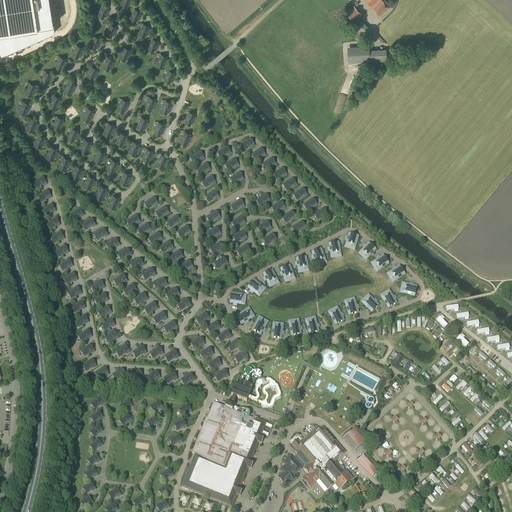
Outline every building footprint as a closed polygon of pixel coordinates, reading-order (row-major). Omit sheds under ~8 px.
[(0,0),(0,59),(55,36),(49,0),(0,0)] [(380,17),(389,8),(381,0),(364,0),(370,5),(380,17)] [(106,17),(109,11),(107,10),(108,8),(102,5),(97,16),(104,18),(105,16),(106,17)] [(354,22),(362,15),(353,5),(349,8),(350,8),(345,12),(354,22)] [(138,21),(141,15),(139,14),(140,12),(134,9),(130,20),(136,22),(137,20),(138,21)] [(363,33),(370,28),(363,18),(355,24),(363,33)] [(114,36),(116,30),(115,29),(116,27),(109,24),(105,35),(111,37),(112,35),(114,36)] [(147,35),(149,30),(148,29),(149,27),(143,24),(138,35),(144,37),(145,35),(147,35)] [(98,48),(100,42),(99,41),(100,39),(94,36),(89,47),(95,49),(96,47),(98,48)] [(156,50),(158,44),(157,44),(158,41),(152,39),(147,49),(153,52),(154,50),(156,50)] [(386,60),(384,47),(367,48),(368,44),(347,45),(348,63),(386,60)] [(80,57),(83,51),(81,50),(82,48),(76,45),(72,56),(78,58),(79,56),(80,57)] [(128,59),(130,53),(128,53),(129,50),(123,48),(119,58),(125,61),(126,58),(128,59)] [(164,66),(167,60),(165,59),(166,57),(160,54),(156,65),(162,67),(163,65),(164,66)] [(63,68),(66,62),(64,62),(65,59),(59,57),(55,67),(61,70),(62,68),(63,68)] [(111,69),(114,63),(112,62),(113,60),(107,57),(102,68),(109,70),(110,68),(111,69)] [(95,78),(98,72),(96,71),(97,69),(91,67),(86,77),(92,80),(93,77),(95,78)] [(172,82),(175,76),(173,75),(174,73),(168,70),(163,81),(170,84),(171,81),(172,82)] [(49,83),(51,77),(50,77),(51,74),(45,72),(40,82),(46,85),(47,82),(49,83)] [(72,93),(75,87),(73,86),(74,84),(68,81),(64,92),(70,94),(71,92),(72,93)] [(33,95),(36,89),(34,88),(35,86),(29,83),(25,94),(31,96),(32,94),(33,95)] [(58,107),(60,101),(58,100),(59,98),(53,95),(49,106),(55,109),(56,106),(58,107)] [(153,109),(155,103),(154,102),(155,100),(149,97),(144,108),(150,111),(151,108),(153,109)] [(126,111),(128,105),(126,104),(127,102),(121,99),(117,110),(123,112),(124,110),(126,111)] [(169,112),(172,106),(170,106),(171,103),(165,101),(160,111),(166,114),(167,112),(169,112)] [(27,113),(30,107),(28,107),(29,104),(23,102),(18,112),(24,115),(25,113),(27,113)] [(91,120),(94,114),(92,113),(93,111),(87,108),(82,119),(88,121),(89,119),(91,120)] [(193,123),(195,117),(194,117),(195,114),(188,112),(184,122),(190,125),(191,123),(193,123)] [(61,128),(63,123),(62,122),(63,120),(57,117),(52,127),(58,130),(59,128),(61,128)] [(145,129),(148,123),(146,122),(147,120),(141,117),(136,128),(142,131),(143,128),(145,129)] [(35,130),(37,124),(36,124),(37,121),(31,119),(26,129),(32,132),(33,129),(35,130)] [(162,134),(165,128),(163,127),(164,125),(158,122),(153,133),(159,136),(160,133),(162,134)] [(112,135),(114,129),(113,128),(114,126),(108,123),(103,134),(109,136),(110,134),(112,135)] [(76,140),(78,134),(77,133),(78,131),(72,128),(67,139),(73,142),(74,139),(76,140)] [(188,143),(191,137),(189,137),(190,134),(184,132),(180,142),(186,145),(187,143),(188,143)] [(124,144),(127,138),(125,138),(126,135),(120,133),(116,143),(122,146),(123,144),(124,144)] [(43,146),(45,141),(43,140),(44,138),(38,135),(34,146),(40,148),(41,146),(43,146)] [(249,149),(254,146),(250,139),(240,146),(244,151),(248,148),(249,149)] [(89,151),(91,146),(90,145),(91,143),(85,140),(80,151),(86,153),(87,151),(89,151)] [(137,153),(140,148),(138,147),(139,145),(133,142),(128,153),(134,155),(135,153),(137,153)] [(55,158),(57,153),(56,152),(57,150),(51,147),(46,158),(52,160),(53,158),(55,158)] [(226,157),(231,154),(226,147),(217,154),(220,159),(225,156),(226,157)] [(150,161),(153,155),(151,154),(152,152),(146,149),(142,160),(148,162),(149,160),(150,161)] [(260,159),(265,155),(260,149),(251,155),(255,161),(259,157),(260,159)] [(102,162),(105,156),(103,155),(104,153),(98,150),(94,161),(100,164),(101,161),(102,162)] [(199,162),(204,159),(199,152),(190,159),(193,164),(198,161),(199,162)] [(165,166),(167,160),(166,159),(167,157),(161,154),(156,165),(162,167),(163,165),(165,166)] [(67,169),(69,163),(68,162),(69,160),(63,157),(58,168),(64,170),(65,168),(67,169)] [(271,169),(276,165),(271,158),(262,165),(265,170),(270,167),(271,169)] [(234,169),(238,166),(234,159),(224,166),(228,171),(232,168),(234,169)] [(115,171),(118,166),(116,165),(117,163),(111,160),(107,171),(113,173),(114,171),(115,171)] [(205,174),(210,170),(205,163),(196,170),(200,176),(204,172),(205,174)] [(80,177),(82,171),(81,171),(82,168),(76,166),(71,176),(77,179),(78,177),(80,177)] [(282,179),(287,175),(282,168),(272,175),(276,180),(281,177),(282,179)] [(128,183),(130,178),(129,177),(130,175),(124,172),(119,183),(125,185),(126,183),(128,183)] [(239,183),(243,180),(239,173),(229,179),(233,185),(237,182),(239,183)] [(92,187),(95,181),(93,181),(94,178),(88,176),(83,186),(89,189),(90,187),(92,187)] [(211,187),(215,183),(211,176),(201,183),(205,188),(209,185),(211,187)] [(44,186),(47,184),(42,177),(33,184),(37,189),(43,184),(44,186)] [(292,189),(297,186),(292,179),(282,185),(286,191),(290,188),(292,189)] [(104,198),(107,192),(105,191),(106,189),(100,186),(95,197),(101,199),(102,197),(104,198)] [(302,199),(307,195),(302,189),(293,195),(297,201),(301,198),(302,199)] [(49,200),(51,198),(47,191),(37,197),(41,203),(48,198),(49,200)] [(214,201),(219,197),(214,191),(204,197),(208,203),(213,199),(214,201)] [(265,205),(270,201),(265,194),(256,201),(259,206),(264,203),(265,205)] [(117,207),(119,201),(118,200),(119,198),(112,196),(108,206),(114,209),(115,206),(117,207)] [(153,208),(158,204),(153,198),(144,204),(147,210),(152,206),(153,208)] [(312,209),(317,206),(312,199),(303,205),(307,211),(311,208),(312,209)] [(239,210),(244,207),(240,200),(230,207),(234,212),(238,209),(239,210)] [(280,212),(285,208),(280,202),(271,208),(275,214),(279,210),(280,212)] [(53,213),(56,211),(51,205),(41,211),(45,217),(52,212),(53,213)] [(164,217),(169,214),(164,207),(155,214),(159,219),(163,216),(164,217)] [(323,219),(328,215),(323,208),(314,215),(317,220),(322,217),(323,219)] [(81,218),(84,216),(79,209),(69,216),(73,221),(80,216),(81,218)] [(215,221),(220,218),(215,211),(206,218),(210,223),(214,220),(215,221)] [(291,222),(296,218),(291,211),(281,218),(285,223),(290,220),(291,222)] [(135,226),(140,222),(135,215),(126,222),(129,227),(134,224),(135,226)] [(175,226),(180,223),(176,216),(166,223),(170,228),(174,225),(175,226)] [(240,227),(245,223),(241,216),(231,223),(235,228),(239,225),(240,227)] [(57,227),(60,225),(55,218),(46,225),(49,230),(56,226),(57,227)] [(93,228),(96,226),(91,219),(81,225),(85,231),(92,226),(93,228)] [(266,232),(271,228),(266,221),(257,228),(260,233),(265,230),(266,232)] [(301,232),(306,229),(301,222),(291,228),(295,234),(300,231),(301,232)] [(146,234),(151,231),(146,224),(137,231),(140,236),(145,233),(146,234)] [(186,236),(191,233),(186,226),(176,233),(180,238),(185,235),(186,236)] [(216,238),(221,234),(216,227),(206,234),(210,239),(215,236),(216,238)] [(105,238),(108,236),(103,229),(93,235),(97,241),(104,236),(105,238)] [(242,241),(247,238),(242,231),(233,238),(236,243),(241,240),(242,241)] [(61,241),(64,239),(59,232),(50,239),(54,244),(60,240),(61,241)] [(157,243),(162,240),(157,233),(148,239),(152,245),(156,242),(157,243)] [(345,236),(344,240),(346,240),(344,248),(350,250),(351,246),(356,247),(359,236),(348,233),(347,237),(345,236)] [(272,244),(277,241),(272,234),(263,241),(266,246),(271,243),(272,244)] [(117,248),(119,246),(115,239),(105,245),(109,251),(116,246),(117,248)] [(168,252),(173,248),(168,242),(159,248),(162,254),(167,250),(168,252)] [(339,242),(328,244),(329,248),(327,248),(327,252),(329,251),(331,259),(337,258),(336,254),(341,254),(339,242)] [(364,244),(362,246),(363,248),(357,254),(362,258),(365,255),(368,258),(376,250),(368,242),(366,245),(364,244)] [(219,254),(224,250),(219,243),(210,250),(213,255),(218,252),(219,254)] [(246,255),(251,252),(246,245),(236,252),(240,257),(245,254),(246,255)] [(66,255),(69,253),(64,246),(54,252),(58,258),(65,253),(66,255)] [(129,258),(131,256),(127,249),(117,255),(121,261),(128,256),(129,258)] [(310,257),(312,260),(314,260),(316,267),(322,265),(321,261),(325,260),(321,249),(311,252),(312,256),(310,257)] [(178,261),(183,258),(178,251),(169,258),(173,263),(177,260),(178,261)] [(383,255),(380,257),(379,255),(376,257),(377,259),(370,264),(374,269),(377,267),(380,271),(389,264),(383,255)] [(294,263),(295,266),(297,266),(298,274),(304,273),(304,269),(308,268),(306,257),(295,259),(296,263),(294,263)] [(223,268),(228,264),(223,258),(214,264),(217,270),(222,266),(223,268)] [(140,268),(143,266),(139,259),(129,265),(133,271),(139,266),(140,268)] [(70,268),(73,266),(68,260),(59,266),(62,272),(69,267),(70,268)] [(188,271),(193,268),(188,261),(179,267),(182,273),(187,270),(188,271)] [(290,265),(280,269),(281,272),(279,273),(280,277),(282,276),(285,284),(291,281),(290,278),(294,276),(290,265)] [(393,270),(386,274),(389,279),(393,277),(395,281),(405,274),(399,265),(396,267),(395,266),(391,268),(393,270)] [(152,278),(155,276),(151,269),(141,275),(145,281),(151,276),(152,278)] [(262,279),(264,282),(266,281),(269,288),(275,286),(273,282),(278,280),(272,269),(263,274),(264,278),(262,279)] [(74,282),(77,280),(72,273),(63,280),(67,285),(73,281),(74,282)] [(124,284),(127,282),(122,275),(113,281),(117,287),(123,282),(124,284)] [(164,288),(167,286),(163,279),(153,285),(157,291),(163,286),(164,288)] [(253,279),(247,288),(250,291),(249,292),(252,294),(253,293),(259,298),(263,293),(260,290),(263,286),(253,279)] [(102,290),(105,288),(100,281),(90,288),(94,293),(101,288),(102,290)] [(417,286),(413,285),(414,283),(410,282),(410,284),(402,282),(400,288),(404,289),(403,294),(414,297),(417,286)] [(135,292),(138,290),(133,284),(124,290),(128,295),(134,291),(135,292)] [(79,296),(81,294),(77,287),(67,294),(71,299),(78,294),(79,296)] [(176,298),(179,296),(174,289),(165,295),(169,301),(175,296),(176,298)] [(384,293),(386,297),(382,299),(388,309),(397,303),(395,300),(397,299),(395,296),(393,297),(389,290),(384,293)] [(146,301),(149,299),(144,292),(135,299),(139,304),(145,300),(146,301)] [(233,306),(236,307),(237,305),(245,306),(246,300),(242,299),(243,294),(231,293),(229,304),(233,304),(233,306)] [(105,303),(108,301),(103,294),(94,300),(98,306),(104,301),(105,303)] [(366,302),(363,305),(371,313),(379,305),(376,303),(378,301),(375,299),(374,300),(368,294),(363,299),(366,302)] [(348,300),(349,303),(345,305),(348,316),(359,313),(358,309),(359,309),(358,305),(357,306),(354,298),(348,300)] [(188,308),(191,306),(186,299),(177,306),(180,311),(187,306),(188,308)] [(82,310),(85,308),(80,301),(71,308),(75,313),(81,309),(82,310)] [(156,310),(159,308),(154,301),(145,308),(149,313),(155,309),(156,310)] [(109,315),(111,313),(107,306),(97,313),(101,318),(108,314),(109,315)] [(341,314),(337,307),(332,310),(334,313),(329,315),(335,326),(345,321),(343,317),(345,316),(343,313),(341,314)] [(246,325),(249,323),(248,321),(255,317),(251,312),(248,314),(245,310),(235,316),(241,325),(245,323),(246,325)] [(165,320),(168,318),(164,311),(154,318),(158,323),(164,319),(165,320)] [(207,322),(210,320),(205,313),(195,320),(199,325),(206,321),(207,322)] [(86,325),(88,322),(84,316),(74,322),(78,328),(85,323),(86,325)] [(320,328),(319,324),(317,325),(315,317),(309,319),(310,322),(305,324),(309,335),(319,332),(318,328),(320,328)] [(263,332),(264,333),(266,330),(265,329),(269,322),(263,318),(261,322),(257,320),(251,330),(261,335),(263,332)] [(440,323),(443,327),(451,323),(449,318),(440,323)] [(469,324),(472,326),(477,320),(474,318),(469,324)] [(112,328),(115,326),(110,319),(101,325),(104,331),(111,326),(112,328)] [(302,334),(301,330),(303,330),(302,326),(300,327),(299,319),(293,320),(293,324),(289,325),(291,336),(302,334)] [(174,330),(177,328),(172,321),(163,328),(167,333),(173,329),(174,330)] [(217,331),(220,329),(216,322),(206,328),(210,334),(216,329),(217,331)] [(282,339),(282,335),(284,335),(284,332),(283,332),(283,323),(277,323),(277,327),(272,326),(271,338),(282,339)] [(449,330),(452,333),(458,327),(454,324),(449,330)] [(89,339),(92,337),(87,330),(78,337),(81,342),(88,337),(89,339)] [(228,340),(231,338),(226,331),(217,337),(220,343),(227,338),(228,340)] [(115,340),(118,338),(114,332),(104,338),(108,343),(114,339),(115,340)] [(202,347),(205,345),(200,338),(191,344),(194,350),(201,345),(202,347)] [(474,339),(467,347),(470,349),(476,341),(474,339)] [(238,349),(241,347),(237,340),(227,346),(231,352),(237,347),(238,349)] [(92,354),(95,352),(90,345),(80,351),(84,357),(91,352),(92,354)] [(126,354),(129,352),(125,346),(115,352),(119,357),(125,353),(126,354)] [(143,355),(146,353),(142,346),(132,353),(136,358),(142,354),(143,355)] [(160,356),(163,354),(159,347),(149,354),(153,359),(159,355),(160,356)] [(211,357),(214,355),(209,348),(199,354),(203,360),(210,355),(211,357)] [(176,359),(178,357),(174,351),(164,357),(168,363),(175,358),(176,359)] [(245,360),(248,358),(243,351),(234,358),(238,363),(244,359),(245,360)] [(219,367),(222,365),(217,359),(207,365),(211,371),(218,366),(219,367)] [(93,369),(96,367),(91,360),(82,366),(86,372),(92,367),(93,369)] [(440,375),(442,373),(437,366),(434,368),(440,375)] [(106,377),(109,375),(104,368),(95,374),(98,380),(105,375),(106,377)] [(123,378),(126,376),(121,369),(112,375),(115,381),(122,376),(123,378)] [(140,379),(143,377),(138,370),(129,377),(133,382),(139,377),(140,379)] [(225,379),(228,377),(224,370),(214,377),(218,382),(224,378),(225,379)] [(157,380),(160,378),(155,371),(146,378),(150,383),(156,379),(157,380)] [(174,381),(177,379),(173,372),(163,379),(167,384),(173,380),(174,381)] [(378,393),(385,380),(388,374),(386,372),(382,379),(382,378),(374,391),(378,393)] [(192,382),(195,380),(190,373),(180,380),(184,385),(191,381),(192,382)] [(233,405),(232,406),(234,407),(234,406),(236,402),(235,402),(238,393),(249,398),(258,376),(253,374),(250,381),(240,377),(234,392),(236,392),(233,401),(229,399),(227,403),(233,405)] [(465,381),(458,388),(461,390),(467,383),(465,381)] [(450,394),(452,392),(447,384),(444,386),(450,394)] [(475,403),(480,396),(477,394),(472,401),(475,403)] [(101,406),(103,404),(98,398),(90,405),(95,410),(100,405),(101,406)] [(130,409),(133,407),(127,400),(119,407),(124,412),(129,408),(130,409)] [(160,410),(163,408),(158,401),(150,407),(153,413),(159,409),(160,410)] [(480,405),(482,409),(485,407),(487,411),(491,408),(488,401),(480,405)] [(226,407),(213,402),(207,418),(206,417),(191,453),(194,454),(181,488),(231,508),(236,496),(239,497),(243,487),(241,486),(248,469),(251,470),(254,460),(252,459),(258,443),(261,445),(265,435),(262,434),(267,422),(256,418),(256,416),(234,407),(232,406),(227,404),(226,407)] [(189,414),(192,413),(188,405),(179,410),(182,416),(188,413),(189,414)] [(101,420),(103,418),(97,412),(90,419),(94,424),(99,419),(101,420)] [(129,423),(132,421),(126,414),(118,421),(123,426),(128,422),(129,423)] [(157,426),(160,424),(155,417),(147,423),(150,428),(156,424),(157,426)] [(184,430),(187,428),(183,421),(174,425),(177,431),(183,428),(184,430)] [(268,424),(264,434),(270,437),(274,426),(268,424)] [(488,427),(494,435),(496,432),(490,425),(488,427)] [(100,434),(103,432),(97,426),(90,433),(94,438),(99,433),(100,434)] [(346,453),(323,427),(320,429),(317,427),(306,436),(307,437),(305,439),(304,438),(299,442),(297,439),(291,444),(308,464),(302,470),(306,475),(301,479),(309,488),(317,482),(323,490),(324,490),(325,491),(326,491),(326,490),(327,490),(327,491),(334,485),(339,490),(353,479),(346,470),(345,471),(343,470),(344,469),(341,466),(340,466),(336,461),(346,453)] [(353,452),(366,441),(354,429),(342,439),(353,452)] [(179,445),(182,443),(178,436),(169,440),(172,446),(178,443),(179,445)] [(100,448),(102,446),(97,440),(89,447),(94,452),(99,447),(100,448)] [(97,464),(100,462),(95,455),(87,461),(91,466),(96,462),(97,464)] [(287,486),(296,479),(293,476),(301,469),(290,456),(282,463),(285,466),(282,469),(282,470),(280,472),(282,474),(279,477),(287,486)] [(372,477),(377,471),(363,456),(357,462),(372,477)] [(457,467),(464,475),(466,473),(460,465),(457,467)] [(442,467),(439,469),(445,476),(448,474),(442,467)] [(95,478),(98,476),(93,469),(85,475),(89,480),(94,476),(95,478)] [(171,478),(173,476),(168,469),(160,476),(164,481),(170,477),(171,478)] [(488,480),(494,475),(491,472),(489,474),(487,471),(483,474),(488,480)] [(431,477),(437,484),(440,481),(434,474),(431,477)] [(466,486),(473,478),(470,475),(463,483),(466,486)] [(444,482),(449,489),(453,486),(447,479),(444,482)] [(93,492),(96,490),(91,483),(82,489),(86,494),(92,490),(93,492)] [(168,494),(171,492),(166,485),(158,491),(162,497),(167,493),(168,494)] [(356,495),(361,492),(365,498),(369,495),(362,485),(359,487),(358,485),(352,488),(356,495)] [(437,487),(435,489),(442,495),(444,493),(437,487)] [(118,498),(121,496),(116,489),(108,495),(111,500),(117,496),(118,498)] [(190,497),(183,494),(180,501),(187,504),(190,497)] [(430,495),(427,498),(434,504),(437,501),(430,495)] [(143,505),(146,503),(141,496),(132,502),(136,508),(142,504),(143,505)] [(203,499),(195,496),(192,504),(200,507),(203,499)] [(471,496),(469,498),(475,505),(478,502),(471,496)] [(90,506),(93,504),(88,497),(80,503),(84,508),(89,504),(90,506)] [(166,510),(169,508),(164,501),(156,507),(159,511),(160,511),(165,508),(166,510)] [(211,511),(214,504),(206,501),(203,508),(211,511)] [(469,511),(472,509),(465,503),(463,505),(469,511)]
